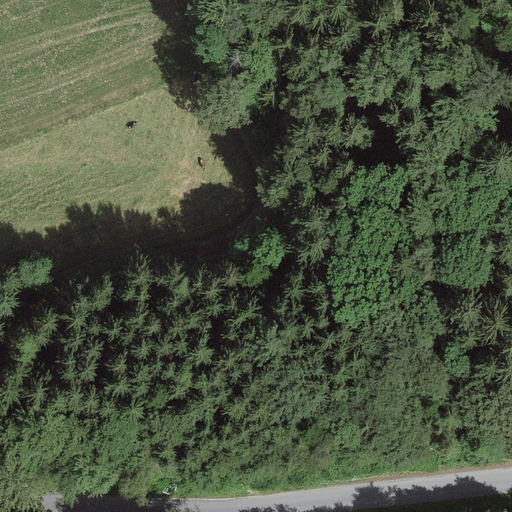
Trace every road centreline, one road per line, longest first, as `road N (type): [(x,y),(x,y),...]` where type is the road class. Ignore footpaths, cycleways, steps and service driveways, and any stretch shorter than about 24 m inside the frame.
road 1 (track): [(199,0),(213,87),(249,161),(257,216),(224,241),(141,258),(58,295),(0,364)]
road 2 (unclassified): [(511,485),(280,509),(0,510)]
